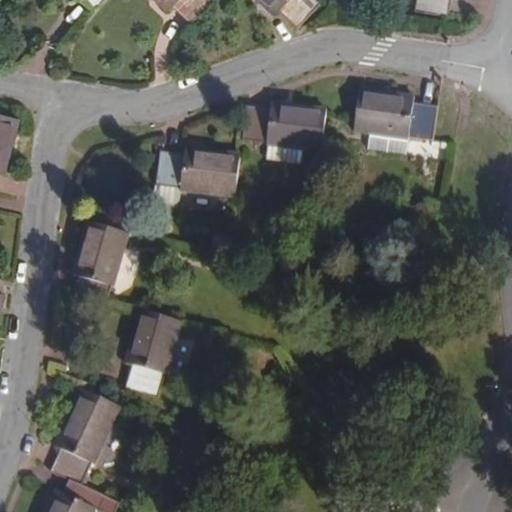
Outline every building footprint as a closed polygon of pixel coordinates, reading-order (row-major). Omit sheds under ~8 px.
[(52,0),(60,6),(65,1),(84,19),(101,0),(52,0)] [(203,6),(195,0),(136,0),(159,20),(163,15),(182,31),(203,6)] [(297,0),(243,0),(267,20),(270,17),(288,33),(308,9),(297,0)] [(333,0),(332,10),(345,11),(345,0),(333,0)] [(419,0),(419,5),(452,9),(452,0),(419,0)] [(422,143),(427,112),(402,108),(403,102),(350,93),(343,135),(360,137),(396,143),(396,139),(422,143)] [(311,159),(316,116),(264,109),(263,115),(238,112),(234,143),(258,147),(258,151),(294,157),(311,159)] [(0,171),(13,124),(0,120),(0,171)] [(394,158),(396,143),(360,137),(357,153),(394,158)] [(439,152),(423,149),(420,161),(437,163),(439,152)] [(292,170),(294,157),(258,151),(257,165),(292,170)] [(226,203),(231,161),(177,153),(176,161),(151,157),(147,186),(144,201),(148,206),(165,208),(170,204),(172,195),(226,203)] [(106,290),(121,237),(79,224),(64,277),(71,279),(66,295),(98,305),(103,289),(106,290)] [(219,237),(206,235),(202,256),(216,258),(219,237)] [(160,379),(174,327),(134,316),(119,367),(125,369),(118,392),(149,402),(156,378),(160,379)] [(322,360),(315,365),(321,374),(329,369),(322,360)] [(87,469),(115,412),(76,392),(49,449),(55,451),(45,473),(63,483),(74,488),(85,468),(87,469)] [(109,511),(111,508),(74,488),(63,483),(57,496),(49,493),(39,511),(109,511)]
